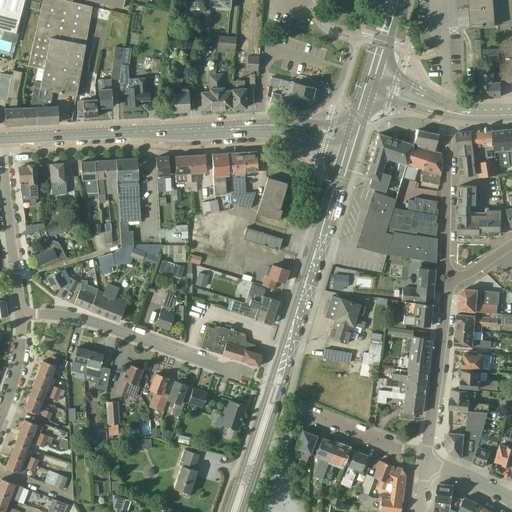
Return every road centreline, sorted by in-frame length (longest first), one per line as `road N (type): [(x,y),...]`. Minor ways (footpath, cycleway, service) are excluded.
road 1 (primary): [(233,511),(351,143)]
road 2 (secondary): [(1,138),(261,125),(351,143)]
road 3 (residential): [(239,373),(94,320),(21,313)]
road 4 (residential): [(427,452),(453,278)]
road 5 (residential): [(447,122),(445,261),(453,278)]
road 6 (residential): [(18,289),(1,138)]
road 7 (residential): [(427,452),(388,445),(294,406)]
